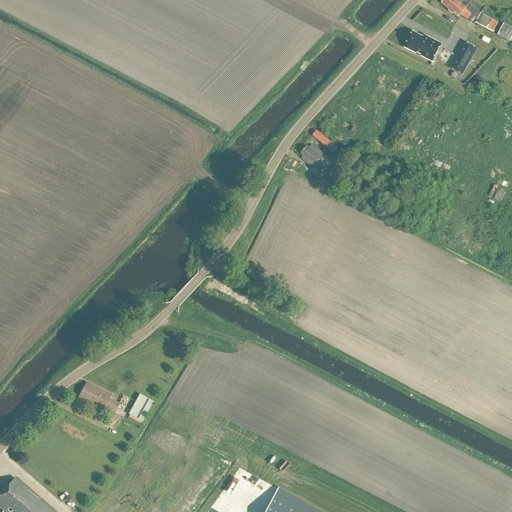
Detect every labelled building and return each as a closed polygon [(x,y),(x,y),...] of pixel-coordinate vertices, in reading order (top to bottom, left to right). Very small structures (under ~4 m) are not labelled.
[(476,19),(479,13),(469,5),(466,9),(456,0),(444,0),(442,4),(454,15),(456,13),(460,16),(461,15),(467,21),(468,19),(471,21),(474,18),(476,19)] [(487,30),(492,20),(480,14),(475,24),(487,30)] [(498,23),(492,20),(487,30),(493,33),(498,23)] [(511,39),(511,30),(504,26),(498,37),(510,44),(511,39)] [(441,45),(424,36),(423,38),(412,33),(404,48),(416,54),(417,53),(421,55),(420,56),(432,62),(441,45)] [(450,69),(462,76),(477,50),(465,43),(450,69)] [(332,144),(317,131),(312,137),(328,150),(332,144)] [(316,170),(326,157),(312,146),(310,149),(307,147),(301,155),(304,157),(302,159),(316,170)] [(366,174),(371,165),(365,161),(359,170),(366,174)] [(333,185),(336,179),(330,176),(327,181),(333,185)] [(486,183),(494,188),(489,196),(498,202),(505,191),(487,180),(486,183)] [(86,388),(84,387),(79,396),(82,397),(80,401),(97,410),(98,409),(103,412),(105,408),(115,413),(118,405),(108,400),(109,398),(104,396),(105,394),(88,385),(86,388)] [(153,403),(139,395),(128,414),(142,422),(153,403)] [(0,508),(3,511),(2,511),(52,511),(15,479),(0,496),(0,508)]
